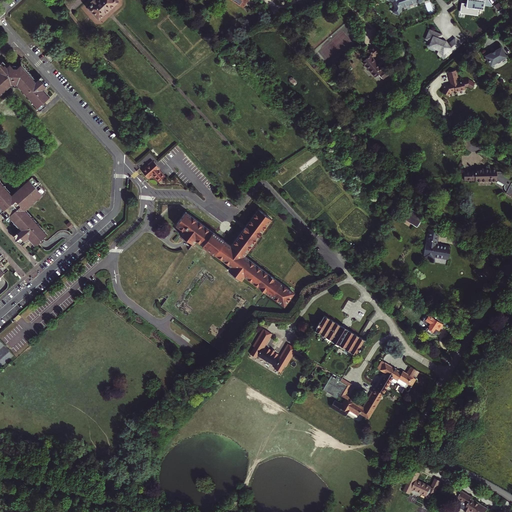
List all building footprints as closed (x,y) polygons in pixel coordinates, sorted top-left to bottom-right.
[(92,11),(99,19),(118,1),(116,0),(92,0),(92,1),(93,2),(89,5),(90,6),(89,7),(90,8),(89,10),(91,11),(92,11)] [(392,0),(393,0),(395,7),(394,11),(400,13),(403,6),(417,1),(419,1),(422,0),(392,0)] [(488,0),(473,0),(473,5),(463,4),(463,14),(479,15),(480,10),(486,10),(486,6),(492,6),(488,0)] [(443,34),(430,29),(426,39),(431,41),(430,46),(441,50),(446,57),(461,46),(456,39),(448,44),(447,42),(443,41),(440,40),(443,34)] [(194,50),(199,56),(210,46),(205,40),(194,50)] [(371,55),(362,62),(374,78),(378,75),(382,80),(392,72),(387,66),(382,70),(373,59),(381,52),(377,46),(369,52),(371,55)] [(506,58),(502,49),(496,52),(487,57),(492,66),(497,63),(500,63),(501,61),(506,58)] [(0,96),(1,96),(1,94),(5,91),(7,91),(7,89),(10,86),(13,86),(13,84),(18,84),(18,86),(21,86),(24,89),(24,92),(26,92),(29,95),(28,98),(32,98),(42,109),(47,105),(44,102),(46,100),(52,96),(44,88),(50,83),(43,75),(37,80),(27,69),(28,68),(27,67),(25,67),(22,64),(18,68),(14,67),(11,64),(8,66),(6,64),(5,65),(2,62),(0,64),(0,66),(1,68),(0,69),(0,70),(1,72),(0,73),(0,96)] [(448,72),(451,83),(446,84),(445,83),(442,87),(444,88),(442,91),(448,95),(451,90),(455,89),(455,90),(465,88),(465,86),(467,85),(471,87),(475,82),(469,78),(468,77),(462,79),(463,80),(458,81),(456,70),(448,72)] [(158,181),(164,175),(165,175),(158,168),(160,167),(152,159),(147,164),(141,170),(148,178),(152,174),(158,181)] [(497,179),(505,184),(505,187),(507,189),(505,192),(511,195),(511,177),(509,176),(508,177),(501,174),(502,172),(497,171),(497,167),(475,169),(475,171),(464,171),(465,180),(476,180),(497,179)] [(0,202),(3,206),(0,208),(0,209),(0,210),(0,211),(1,212),(2,214),(5,211),(7,211),(10,214),(10,216),(7,219),(9,222),(10,221),(11,222),(14,219),(23,229),(19,232),(21,234),(17,237),(22,242),(25,239),(26,240),(31,236),(37,244),(49,233),(41,224),(42,222),(39,222),(36,219),(36,216),(34,216),(28,209),(33,204),(35,204),(36,202),(39,199),(41,199),(41,197),(44,194),(43,193),(46,190),(40,182),(35,177),(32,180),(31,179),(28,182),(25,182),(25,184),(22,187),(19,187),(19,189),(14,194),(7,187),(7,185),(5,185),(2,181),(2,179),(0,179),(0,178),(0,202)] [(398,214),(413,230),(422,220),(406,205),(398,214)] [(195,239),(204,246),(237,271),(234,275),(242,281),(245,277),(268,294),(283,305),(293,292),(280,283),(243,255),(271,218),(257,208),(230,245),(184,211),(174,224),(182,229),(179,233),(192,243),(195,239)] [(425,255),(425,256),(434,258),(435,256),(449,258),(451,246),(437,243),(439,231),(430,229),(428,242),(426,242),(424,255),(425,255)] [(237,271),(204,246),(160,306),(223,354),(268,294),(245,277),(242,281),(234,275),(237,271)] [(497,249),(493,256),(503,262),(507,255),(497,249)] [(482,274),(492,281),(498,271),(483,262),(481,266),(485,269),(482,274)] [(442,326),(445,322),(435,315),(430,312),(423,320),(429,325),(426,329),(426,331),(428,333),(431,333),(434,336),(440,328),(442,326)] [(323,313),(314,329),(357,353),(366,338),(323,313)] [(300,352),(301,350),(286,342),(280,354),(274,350),(274,349),(271,347),(270,348),(264,345),(271,333),(262,328),(252,345),(253,346),(249,353),(256,356),(257,354),(275,365),(274,367),(280,371),(284,364),(286,365),(294,351),(303,357),(304,355),(300,352)] [(372,387),(381,392),(391,375),(396,378),(397,376),(410,384),(414,377),(411,375),(415,369),(409,365),(405,372),(401,369),(400,371),(380,360),(376,367),(382,370),(372,387)] [(360,413),(366,417),(381,392),(372,387),(360,406),(352,401),(353,399),(343,393),(350,383),(330,371),(320,387),(336,397),(338,393),(344,397),(341,402),(339,401),(339,402),(333,399),(329,405),(344,413),(347,408),(356,414),(358,411),(360,412),(360,413)] [(439,484),(440,482),(434,479),(430,487),(416,480),(419,473),(414,470),(403,490),(409,493),(411,489),(426,496),(424,498),(431,501),(438,487),(439,488),(441,485),(439,484)] [(459,494),(457,493),(456,494),(458,495),(456,498),(464,503),(463,504),(465,505),(463,510),(465,511),(468,511),(469,510),(472,511),(484,511),(486,509),(470,499),(471,497),(460,491),(459,494)]
